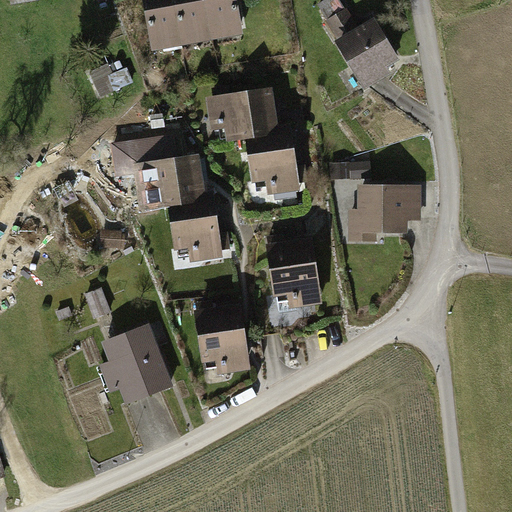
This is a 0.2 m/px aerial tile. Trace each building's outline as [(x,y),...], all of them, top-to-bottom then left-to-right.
[(11,0),(15,11),(55,0),(11,0)] [(143,0),(153,53),(185,48),(176,0),(143,0)] [(176,0),(185,48),(214,43),(206,0),(176,0)] [(206,0),(214,43),(243,38),(236,0),(206,0)] [(375,19),(358,29),(340,0),(325,0),(318,5),(328,22),(326,23),(338,42),(336,43),(366,92),(392,76),(388,70),(401,62),(375,19)] [(101,100),(134,87),(125,64),(93,77),(101,100)] [(274,88),(206,98),(211,132),(225,130),(227,144),(247,141),(291,134),(290,125),(279,127),(274,88)] [(291,134),(247,141),(253,185),(266,183),(268,196),(300,192),(291,134)] [(201,157),(133,166),(140,213),(169,209),(216,202),(215,193),(206,194),(201,157)] [(422,186),(358,187),(358,210),(348,210),(348,243),(377,242),(377,236),(409,235),(409,222),(422,222),(422,186)] [(216,202),(169,209),(175,253),(189,251),(191,263),(224,258),(223,251),(230,250),(228,233),(221,234),(216,202)] [(296,241),(266,245),(274,301),(278,300),(280,315),(298,313),(297,309),(323,305),(312,238),(296,241)] [(224,308),(195,312),(204,372),(216,370),(217,379),(252,373),(242,305),(224,308)] [(152,328),(102,345),(109,365),(101,367),(111,394),(120,389),(127,407),(174,389),(152,328)]
